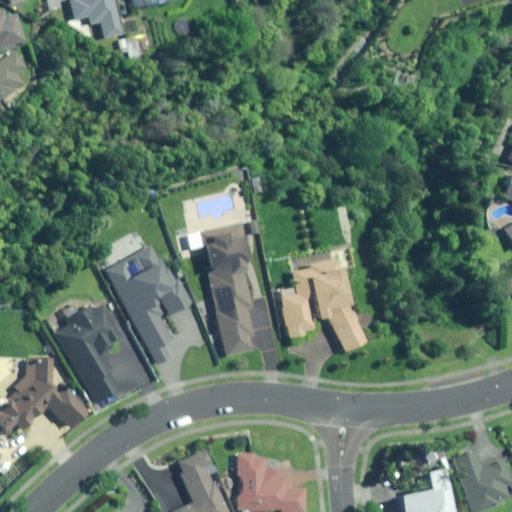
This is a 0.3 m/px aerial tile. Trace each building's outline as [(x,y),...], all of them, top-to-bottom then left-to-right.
[(116,35),(108,0),(64,0),(63,0),(68,21),(82,18),(83,26),(93,23),(97,39),(116,35)] [(125,0),(128,10),(171,0),(125,0)] [(0,47),(19,42),(11,14),(1,17),(0,12),(0,47)] [(141,46),(122,49),(123,58),(142,56),(141,46)] [(0,57),(0,96),(7,93),(6,90),(16,84),(10,74),(19,69),(10,52),(0,57)] [(511,135),(500,161),(511,165),(511,135)] [(511,250),(511,174),(499,199),(511,204),(511,218),(498,226),(511,250)] [(225,356),(241,352),(246,351),(243,335),(247,334),(242,307),(246,306),(238,266),(244,265),(239,243),(244,242),(241,223),(230,225),(194,232),(219,357),(225,356)] [(162,273),(147,245),(99,272),(151,366),(164,358),(157,346),(166,341),(147,306),(155,301),(163,317),(185,304),(166,270),(162,273)] [(284,340),(301,335),(300,332),(308,330),(305,322),(321,317),(337,353),(359,344),(340,291),(338,292),(332,271),(349,266),(344,248),(327,254),(303,261),(302,259),(288,263),(290,271),(285,272),(291,294),(272,300),(284,340)] [(105,344),(114,339),(96,307),(86,313),(83,307),(60,320),(63,326),(48,335),(89,404),(115,389),(95,356),(107,348),(105,344)] [(51,362),(45,361),(34,359),(26,357),(22,373),(6,388),(10,392),(0,400),(0,429),(4,426),(10,432),(39,406),(61,430),(82,411),(49,374),(51,362)] [(205,466),(197,449),(169,462),(188,504),(170,511),(221,511),(201,468),(205,466)] [(477,470),(470,452),(448,460),(467,511),(481,511),(496,507),(495,502),(506,498),(501,484),(507,482),(500,461),(477,470)] [(271,476),(271,468),(260,468),(260,457),(248,457),(248,455),(231,455),(231,478),(236,478),(236,497),(231,497),(231,511),(267,511),(277,511),(276,511),(300,511),(300,489),(280,490),(280,476),(271,476)] [(450,511),(441,469),(422,474),(425,490),(392,497),(395,511),(450,511)]
